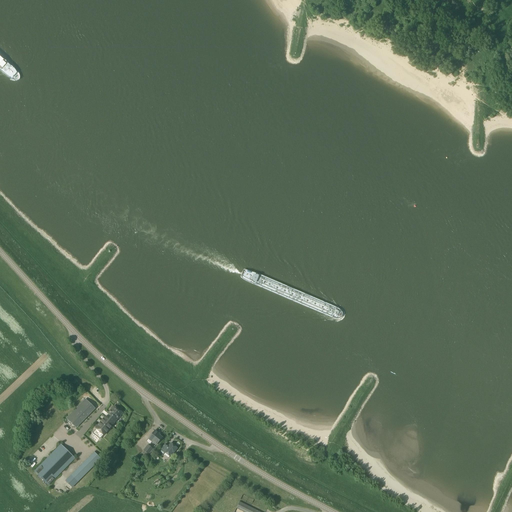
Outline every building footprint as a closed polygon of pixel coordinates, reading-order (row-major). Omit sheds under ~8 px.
[(76,427),(95,408),(85,399),(67,418),(76,427)] [(92,433),(100,439),(122,413),(114,406),(96,428),(92,433)] [(156,445),(162,437),(158,434),(158,433),(155,430),(148,439),(156,445)] [(170,457),(177,448),(171,443),(167,448),(164,446),(160,451),(164,454),(165,452),(170,457)] [(34,471),(49,485),(75,459),(60,445),(34,471)] [(149,455),(153,449),(148,445),(143,450),(149,455)] [(78,481),(101,459),(94,452),(71,475),(78,481)] [(243,511),(260,511),(240,502),(236,508),(243,511)]
